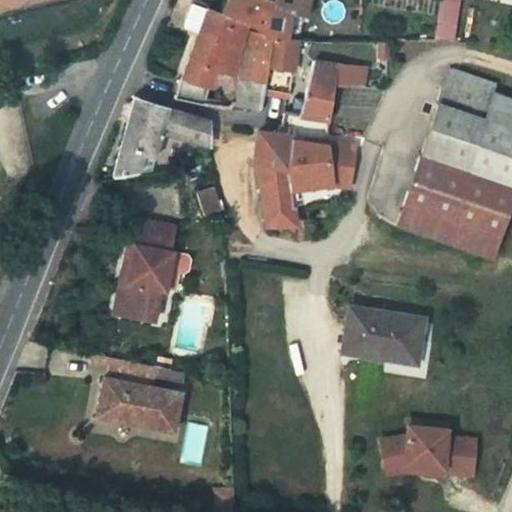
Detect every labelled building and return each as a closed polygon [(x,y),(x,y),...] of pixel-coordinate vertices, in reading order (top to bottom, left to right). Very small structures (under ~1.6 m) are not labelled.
[(216,62),(232,65),(246,13),(227,5),(213,0),(207,0),(185,71),(180,86),(207,93),(216,62)] [(228,0),(227,5),(246,13),(252,16),(280,28),(290,29),(298,2),(309,3),(309,0),(228,0)] [(456,0),(440,0),(438,32),(453,33),(456,0)] [(280,28),(252,16),(237,88),(265,95),(270,72),(280,28)] [(270,72),(291,76),(294,57),(299,30),(290,29),(280,28),(270,72)] [(286,100),(329,108),(336,70),(330,69),(330,51),(332,30),(299,30),(294,57),(311,61),(307,80),(291,76),(286,100)] [(353,30),(332,30),(330,51),(351,53),(353,30)] [(496,221),(511,176),(511,118),(485,108),(493,85),(496,77),(449,59),(405,186),(496,221)] [(511,93),(493,85),(485,108),(511,118),(511,93)] [(161,121),(212,137),(218,109),(139,93),(131,116),(115,170),(145,165),(161,121)] [(292,211),(294,165),(296,127),(282,123),(257,118),(249,155),(266,161),(263,210),(292,211)] [(332,131),(296,127),(294,165),(334,167),(334,172),(354,176),(362,137),(332,131)] [(396,212),(487,245),(496,221),(405,186),(396,212)] [(128,242),(142,246),(132,313),(163,317),(178,222),(133,214),(128,242)] [(118,311),(132,313),(142,246),(128,242),(118,311)] [(373,348),(374,340),(410,346),(415,310),(341,299),(336,340),(373,348)] [(78,345),(75,360),(104,365),(106,348),(78,345)] [(138,353),(106,348),(104,365),(102,373),(90,371),(85,408),(159,419),(164,384),(137,378),(138,353)] [(451,417),(413,411),(410,428),(404,427),(388,428),(386,452),(406,451),(405,455),(424,458),(423,464),(443,467),(443,464),(472,469),(478,435),(449,430),(451,417)] [(386,458),(423,464),(424,458),(405,455),(406,451),(386,452),(386,458)] [(231,478),(213,475),(208,499),(232,503),(231,478)]
